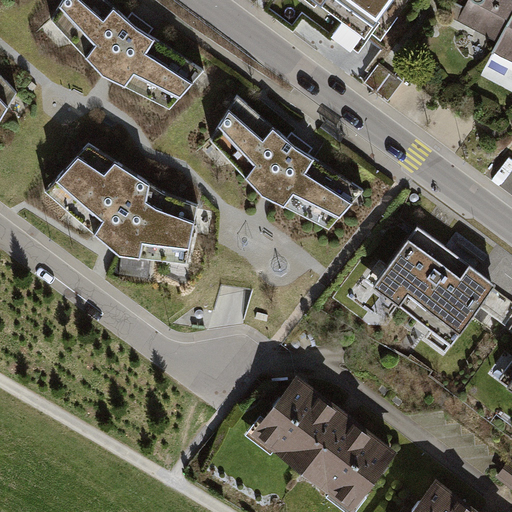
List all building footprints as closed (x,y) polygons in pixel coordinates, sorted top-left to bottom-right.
[(138,27),(107,0),(62,0),(51,18),(102,73),(170,107),(204,69),(138,27)] [(392,0),(315,0),(319,2),(342,20),(365,37),(378,20),(392,0)] [(511,0),(468,0),(464,8),(479,16),(474,25),(500,39),(511,15),(511,0)] [(479,16),(464,8),(455,3),(453,3),(450,3),(448,5),(447,6),(446,9),(446,11),(447,14),(448,16),(473,29),(474,25),(479,16)] [(511,15),(500,39),(494,48),(511,57),(511,15)] [(381,22),(378,20),(365,37),(342,20),(333,32),(358,51),(381,22)] [(365,82),(388,101),(404,81),(380,62),(365,82)] [(0,119),(17,91),(0,72),(0,119)] [(297,146),(237,94),(211,138),(262,192),(330,227),(364,189),(297,146)] [(344,133),(327,121),(323,127),(340,139),(344,133)] [(164,191),(89,142),(45,189),(119,252),(187,262),(198,204),(164,191)] [(394,272),(381,290),(433,329),(439,321),(457,335),(496,283),(470,264),(467,267),(460,261),(455,268),(438,255),(445,246),(417,225),(386,266),(394,272)] [(338,411),(296,379),(283,397),(280,397),(273,405),(274,409),(266,419),(261,415),(256,421),(281,439),(276,445),(281,449),(280,451),(327,486),(328,485),(333,489),(337,483),(362,502),(366,496),(361,492),(369,482),(373,482),(379,473),(378,470),(392,452),(350,421),(351,420),(338,410),(338,411)] [(281,439),(256,421),(246,434),(271,453),(276,445),(281,439)] [(511,461),(510,460),(498,475),(511,485),(511,461)] [(337,483),(333,489),(327,496),(347,511),(353,511),(362,502),(337,483)] [(473,511),(435,483),(422,501),(419,501),(412,509),(412,511),(473,511)]
